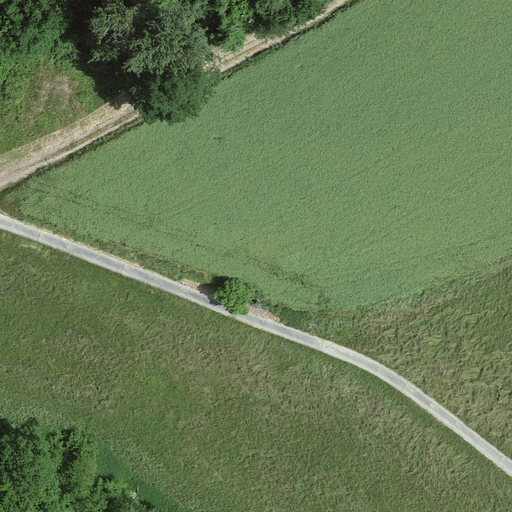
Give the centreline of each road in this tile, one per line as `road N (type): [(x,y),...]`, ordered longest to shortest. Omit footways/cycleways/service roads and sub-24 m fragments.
road 1 (track): [(0,226),(391,371),(511,465)]
road 2 (track): [(0,185),(156,106),(331,0)]
